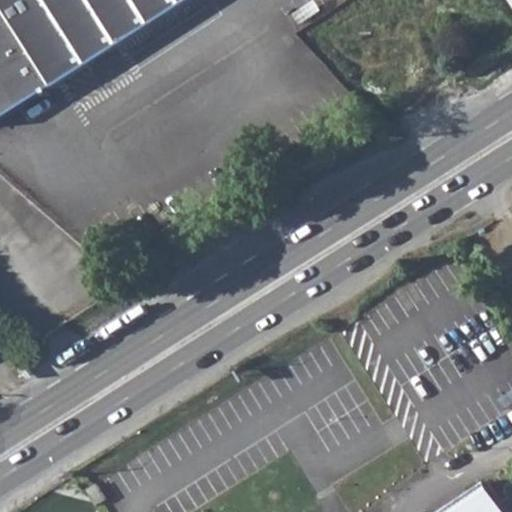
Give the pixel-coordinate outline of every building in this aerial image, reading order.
[(0,0),(0,122),(36,100),(55,131),(260,0),(0,0)] [(370,40),(386,27),(363,0),(352,0),(343,8),(370,40)] [(375,84),(398,120),(445,91),(423,55),(375,84)] [(65,325),(66,292),(31,291),(29,324),(65,325)] [(511,511),(511,481),(511,482),(509,484),(507,487),(507,490),(511,497),(504,502),(489,481),(442,511),(511,511)]
